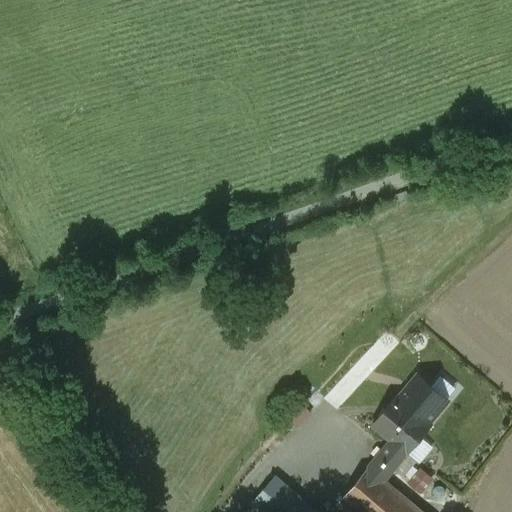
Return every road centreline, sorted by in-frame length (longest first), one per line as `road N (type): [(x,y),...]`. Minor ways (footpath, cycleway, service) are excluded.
road 1 (unclassified): [(0,316),(511,132)]
road 2 (unclassified): [(94,511),(0,376)]
